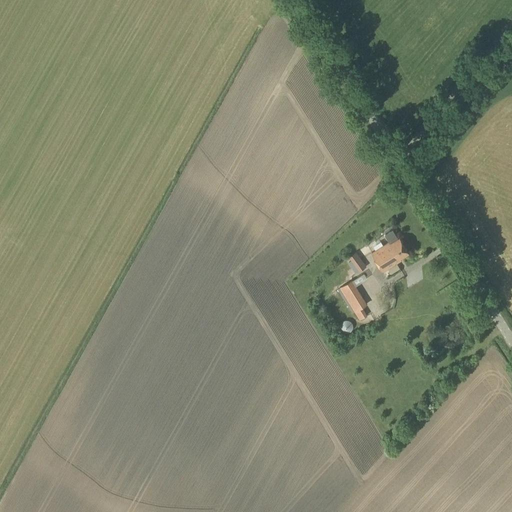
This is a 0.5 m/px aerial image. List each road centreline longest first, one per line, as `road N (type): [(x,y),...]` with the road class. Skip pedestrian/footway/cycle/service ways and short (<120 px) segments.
road 1 (unclassified): [(511,342),(295,0)]
road 2 (unknown): [(393,154),(511,13)]
